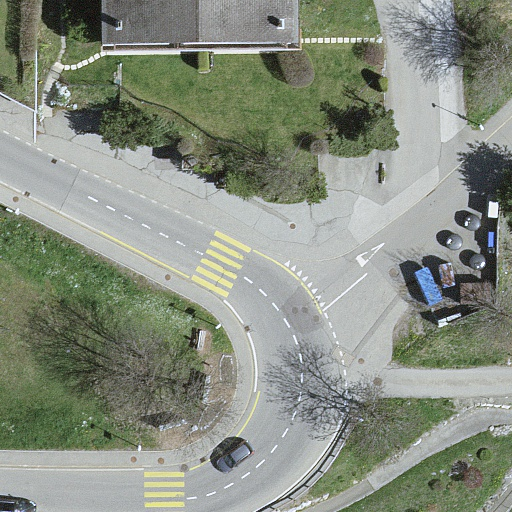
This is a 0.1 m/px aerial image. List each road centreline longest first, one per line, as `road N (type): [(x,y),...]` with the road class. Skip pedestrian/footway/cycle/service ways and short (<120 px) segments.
road 1 (tertiary): [(0,494),(123,503),(198,497),(233,483),(275,447),(300,400),(304,370),(290,326)]
road 2 (tertiary): [(290,326),(255,283),(231,268),(0,155)]
road 3 (residential): [(511,143),(290,326)]
